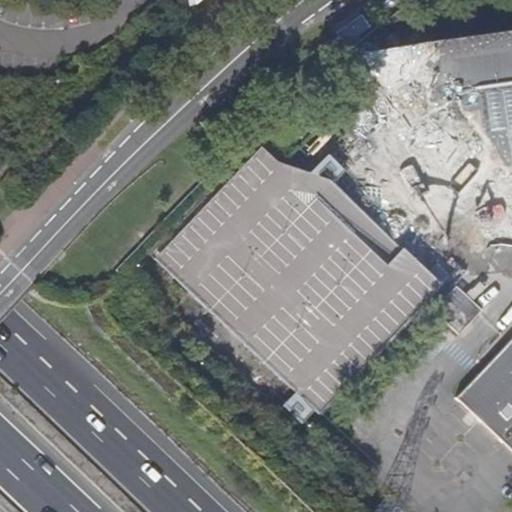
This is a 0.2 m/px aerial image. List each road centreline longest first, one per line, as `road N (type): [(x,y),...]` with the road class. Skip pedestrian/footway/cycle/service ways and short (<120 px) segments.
road 1 (secondary): [(305,0),(200,87),(0,289)]
road 2 (unknown): [(511,290),(403,429),(401,465),(439,511)]
road 3 (trunk): [(190,511),(0,330)]
